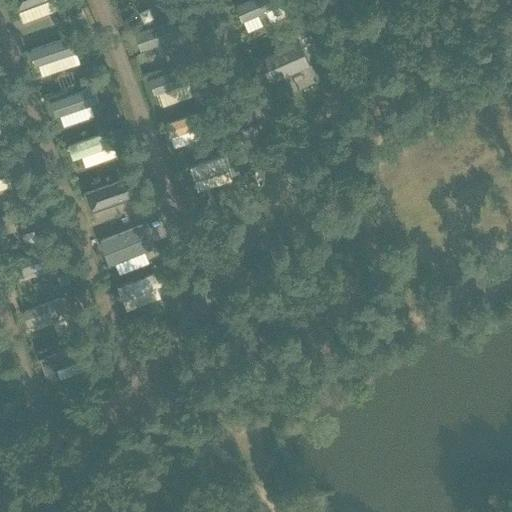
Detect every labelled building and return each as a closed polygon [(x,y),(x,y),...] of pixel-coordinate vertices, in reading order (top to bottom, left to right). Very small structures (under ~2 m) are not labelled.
[(10,0),(15,12),(18,11),(46,0),(10,0)] [(280,0),(247,0),(235,5),(242,21),(243,21),(257,15),(265,11),(270,22),(285,15),(281,4),(282,3),(280,0)] [(79,4),(69,8),(73,19),(83,15),(79,4)] [(304,13),(294,18),(300,32),(311,27),(304,13)] [(178,17),(134,34),(140,50),(185,34),(178,17)] [(75,35),(29,50),(34,66),(38,65),(76,52),(80,51),(75,35)] [(200,41),(189,44),(193,56),(203,52),(200,41)] [(297,41),(259,57),(270,81),(308,65),(297,41)] [(328,63),(316,68),(321,80),(333,75),(328,63)] [(99,65),(86,69),(89,78),(101,74),(99,65)] [(192,65),(149,80),(154,94),(158,93),(188,82),(197,79),(192,65)] [(92,86),(50,100),(56,116),(60,115),(90,105),(98,102),(92,86)] [(221,88),(212,91),(215,101),(224,98),(221,88)] [(8,89),(0,91),(0,101),(10,98),(8,89)] [(114,106),(100,111),(105,122),(119,117),(114,106)] [(202,112),(165,123),(170,137),(171,137),(206,126),(207,126),(202,112)] [(109,131),(67,145),(72,159),(81,156),(112,145),(114,145),(109,131)] [(236,133),(229,136),(234,148),(242,144),(236,133)] [(26,136),(14,140),(18,149),(30,145),(26,136)] [(13,155),(0,159),(0,177),(8,175),(18,171),(13,155)] [(223,156),(189,167),(193,180),(227,169),(223,156)] [(129,158),(121,161),(125,170),(133,167),(129,158)] [(132,174),(83,192),(90,212),(140,195),(132,174)] [(255,176),(242,180),(246,192),(259,188),(255,176)] [(152,203),(143,205),(147,216),(155,213),(152,203)] [(24,205),(0,212),(0,225),(27,217),(24,205)] [(142,224),(99,242),(108,266),(115,263),(144,251),(152,248),(142,224)] [(46,250),(3,263),(8,278),(50,265),(46,250)] [(170,250),(159,255),(163,265),(174,261),(170,250)] [(67,271),(56,275),(61,287),(71,283),(67,271)] [(158,272),(116,288),(121,301),(122,300),(156,287),(162,285),(158,272)] [(184,280),(173,283),(177,296),(188,292),(184,280)] [(61,297),(21,312),(27,326),(66,311),(61,297)] [(77,345),(39,359),(44,373),(56,369),(79,360),(82,359),(77,345)] [(111,361),(96,367),(101,379),(115,373),(111,361)] [(17,413),(7,416),(9,424),(20,421),(17,413)]
